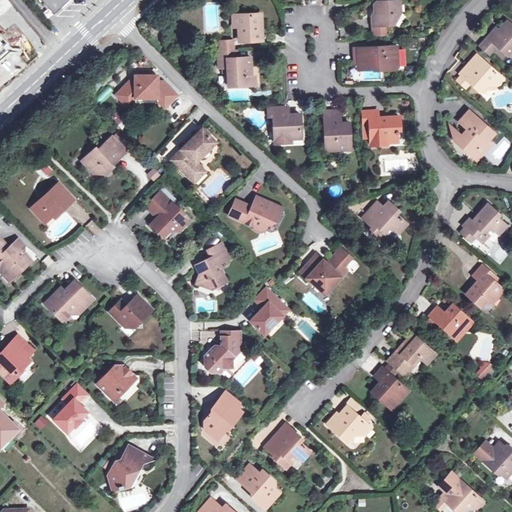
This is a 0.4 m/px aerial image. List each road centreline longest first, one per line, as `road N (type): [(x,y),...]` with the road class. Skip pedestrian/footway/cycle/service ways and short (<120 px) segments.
road 1 (residential): [(168,511),(183,456),(180,305),(111,243),(54,268),(16,300)]
road 2 (residential): [(294,416),(402,315),(433,248),(444,179)]
road 3 (residential): [(327,93),(325,12),(289,13),(292,95)]
